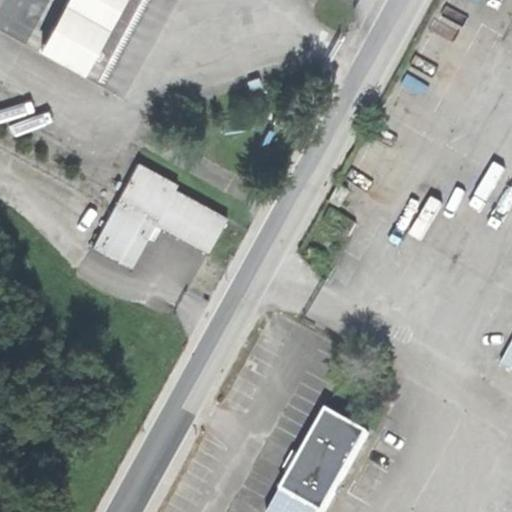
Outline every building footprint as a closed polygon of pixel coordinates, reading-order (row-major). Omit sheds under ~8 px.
[(71,0),(46,49),(90,72),(127,0),(71,0)] [(272,129),(296,139),(303,123),(279,112),(272,129)] [(142,159),(100,244),(141,264),(157,230),(162,220),(216,247),(233,211),(182,186),(185,180),(142,159)] [(334,201),(343,207),(354,190),(345,184),(334,201)] [(328,222),(353,235),(359,223),(336,209),(328,222)] [(511,346),(502,365),(511,370),(511,346)] [(283,488),(323,510),(333,491),(340,495),(346,484),(340,479),(368,429),(328,407),(301,454),(294,450),(288,459),(284,466),(292,471),(283,488)] [(321,511),(323,510),(283,488),(269,511),(321,511)]
